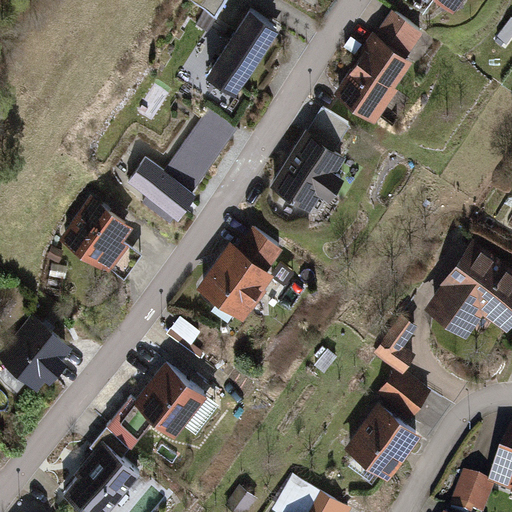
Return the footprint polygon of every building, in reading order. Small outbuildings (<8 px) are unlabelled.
[(196,0),(219,15),(228,0),(196,0)] [(446,0),(460,9),(465,0),(446,0)] [(283,29),(251,8),(209,74),(241,94),(283,29)] [(425,31),(390,10),(336,94),(379,121),(418,60),(410,55),(425,31)] [(167,167),(148,154),(131,179),(180,212),(239,125),(209,104),(167,167)] [(350,154),(308,126),(271,183),(313,211),(350,154)] [(140,229),(93,196),(64,237),(111,270),(140,229)] [(243,247),(233,241),(199,289),(246,321),(279,274),(272,270),(287,248),(257,227),(243,247)] [(511,329),(511,263),(474,238),(427,309),(470,338),(485,316),(510,332),(511,329)] [(77,342),(36,312),(1,361),(42,390),(77,342)] [(418,323),(400,312),(374,353),(397,367),(381,393),(416,415),(433,388),(405,371),(418,351),(405,344),(418,323)] [(211,392),(167,360),(137,400),(181,433),(211,392)] [(423,433),(379,402),(347,447),(391,478),(423,433)] [(511,438),(494,487),(511,494),(511,438)] [(113,511),(145,471),(103,439),(64,490),(92,511),(113,511)] [(486,511),(496,489),(464,476),(453,503),(474,511),(486,511)] [(298,511),(344,511),(349,504),(314,484),(298,511)] [(249,511),(259,497),(240,485),(226,507),(233,511),(249,511)]
